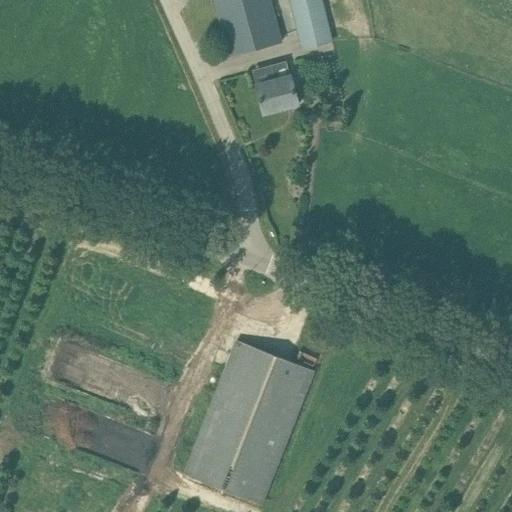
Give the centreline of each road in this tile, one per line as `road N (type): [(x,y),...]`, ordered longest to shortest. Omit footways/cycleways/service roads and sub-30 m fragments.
road 1 (unclassified): [(511,356),(251,257)]
road 2 (unclassified): [(251,257),(255,223),(244,181),(162,0)]
road 3 (unclassified): [(251,257),(0,158)]
